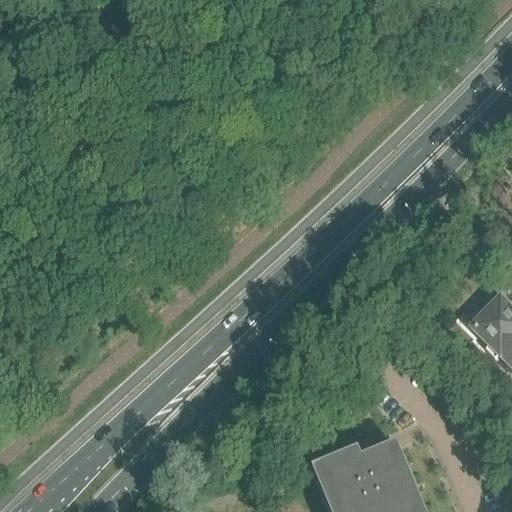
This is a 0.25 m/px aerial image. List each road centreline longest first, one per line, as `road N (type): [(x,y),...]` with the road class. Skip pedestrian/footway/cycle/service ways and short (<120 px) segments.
road 1 (primary): [(511,58),(28,511)]
road 2 (primary): [(99,511),(511,98)]
